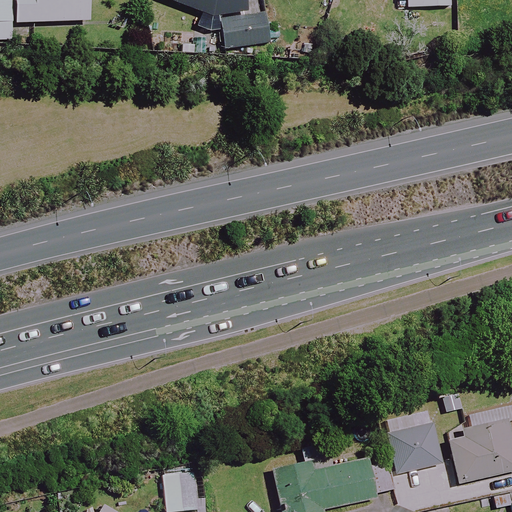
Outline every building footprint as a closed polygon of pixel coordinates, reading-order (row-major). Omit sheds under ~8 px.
[(87,22),(85,0),(0,0),(0,41),(11,41),(10,26),(87,22)] [(162,0),(198,13),(196,29),(217,32),(219,16),(244,13),(242,0),(162,0)] [(449,8),(448,0),(405,0),(405,9),(449,8)] [(219,22),(223,51),(264,45),(259,16),(219,22)] [(511,472),(511,457),(503,423),(445,437),(457,486),(511,472)] [(321,511),(373,499),(364,461),(311,474),(309,465),(271,474),(280,511),(321,511)] [(183,511),(195,511),(192,473),(160,477),(163,511),(183,511)]
